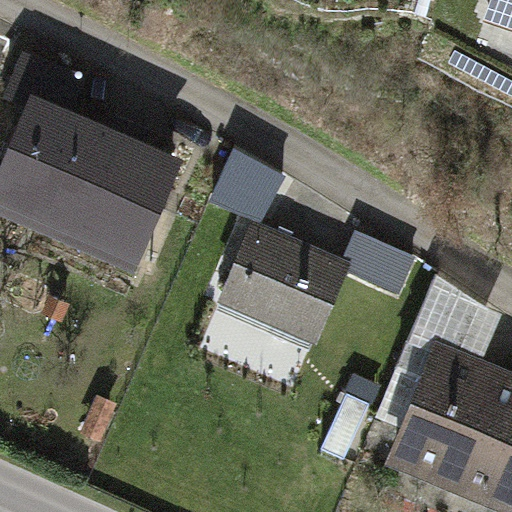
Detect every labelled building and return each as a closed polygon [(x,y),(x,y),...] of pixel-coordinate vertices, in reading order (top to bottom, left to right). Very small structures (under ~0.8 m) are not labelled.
[(368,0),(398,10),(401,0),(368,0)] [(511,0),(482,0),(473,30),(511,41),(511,0)] [(0,153),(0,224),(119,277),(169,163),(61,116),(75,84),(12,56),(0,84),(0,109),(16,116),(0,153)] [(205,311),(306,352),(341,267),(240,226),(205,311)] [(365,424),(389,434),(423,349),(467,367),(486,320),(423,281),(365,424)] [(389,434),(372,476),(462,511),(511,511),(511,361),(504,381),(467,367),(423,349),(389,434)]
